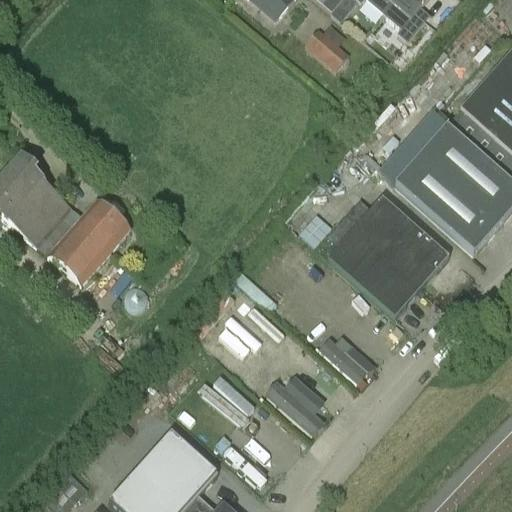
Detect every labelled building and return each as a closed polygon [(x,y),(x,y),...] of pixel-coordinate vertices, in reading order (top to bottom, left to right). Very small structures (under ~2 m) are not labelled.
[(296,0),(245,0),(253,6),(255,3),(279,22),(296,0)] [(312,0),(311,2),(321,11),(329,0),(312,0)] [(329,0),(321,11),(331,19),(339,10),(347,0),(329,0)] [(350,0),(349,1),(360,10),(364,5),(382,20),(398,0),(350,0)] [(398,0),(382,20),(400,35),(396,40),(406,49),(424,27),(415,19),(430,0),(398,0)] [(331,19),(331,20),(340,28),(348,19),(339,10),(331,19)] [(317,36),(303,53),(333,79),(348,62),(317,36)] [(459,115),(446,130),(511,190),(511,55),(459,115)] [(408,68),(402,64),(394,65),(390,70),(400,78),(408,68)] [(471,261),(511,215),(511,190),(446,130),(392,191),(471,261)] [(0,186),(0,223),(9,231),(43,192),(30,181),(33,178),(19,165),(0,186)] [(43,192),(9,231),(46,263),(46,262),(80,224),(69,215),(43,192)] [(80,224),(46,262),(81,292),(129,236),(95,206),(80,224)] [(337,255),(370,216),(358,206),(324,244),(337,255)] [(378,206),(327,267),(326,269),(395,326),(447,263),(378,206)] [(332,343),(315,362),(354,399),(372,379),(332,343)] [(287,385),(277,397),(313,426),(323,414),(287,385)] [(169,442),(138,476),(107,511),(108,511),(207,511),(197,503),(216,482),(215,481),(215,482),(169,442)] [(263,503),(271,492),(230,458),(221,469),(263,503)] [(51,511),(70,511),(86,497),(70,481),(45,506),(51,511)]
